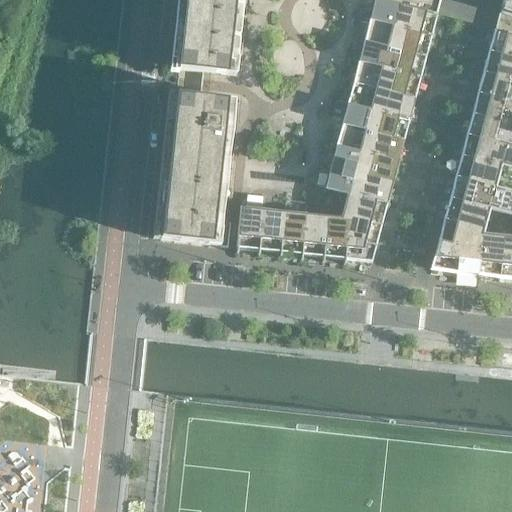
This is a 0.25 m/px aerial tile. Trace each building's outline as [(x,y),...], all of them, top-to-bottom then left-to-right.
[(185,0),(178,71),(196,73),(227,76),(230,51),(233,26),(235,0),(185,0)] [(400,29),(406,8),(400,6),(376,0),(375,0),(370,21),(400,29)] [(511,10),(511,0),(502,0),(501,7),(511,10)] [(431,37),(436,16),(406,8),(400,29),(431,37)] [(395,50),(400,29),(370,21),(364,42),(395,50)] [(425,58),(431,37),(400,29),(395,50),(425,58)] [(511,59),(511,36),(494,31),(488,53),(511,59)] [(389,71),(395,50),(364,42),(359,63),(389,71)] [(419,79),(425,58),(395,50),(389,71),(419,79)] [(511,81),(511,59),(488,53),(483,74),(511,81)] [(383,92),(389,71),(359,63),(353,84),(383,92)] [(414,101),(419,79),(389,71),(383,92),(414,101)] [(511,104),(511,81),(483,74),(477,95),(511,104)] [(378,114),(383,92),(353,84),(347,106),(378,114)] [(408,122),(414,101),(383,92),(378,114),(408,122)] [(224,130),(227,101),(221,100),(175,95),(159,241),(212,247),(215,218),(218,189),(221,159),(224,130)] [(511,126),(511,124),(511,104),(477,95),(472,116),(511,126)] [(372,135),(378,114),(347,106),(342,127),(372,135)] [(402,143),(408,122),(378,114),(372,135),(402,143)] [(506,147),(511,126),(472,116),(466,137),(506,147)] [(367,156),(372,135),(342,127),(336,148),(367,156)] [(397,164),(402,143),(372,135),(367,156),(397,164)] [(501,168),(506,147),(466,137),(461,158),(501,168)] [(511,171),(511,148),(506,147),(501,168),(511,171)] [(361,177),(367,156),(336,148),(331,169),(361,177)] [(391,185),(397,164),(367,156),(361,177),(391,185)] [(495,189),(501,168),(461,158),(455,179),(495,189)] [(511,193),(511,171),(501,168),(495,189),(511,193)] [(355,198),(361,177),(331,169),(325,190),(346,196),(355,198)] [(386,206),(391,185),(361,177),(355,198),(386,206)] [(489,210),(495,189),(455,179),(450,199),(489,210)] [(510,216),(511,210),(511,193),(495,189),(489,210),(489,211),(510,216)] [(386,206),(355,198),(346,196),(340,219),(352,223),(379,230),(386,206)] [(484,231),(489,211),(489,210),(450,199),(444,220),(484,231)] [(257,252),(262,211),(239,209),(235,249),(257,252)] [(280,254),(284,213),(262,211),(257,252),(280,254)] [(303,257),(307,216),(284,213),(280,254),(303,257)] [(325,259),(330,218),(307,216),(303,257),(325,259)] [(348,261),(350,242),(352,223),(340,219),(330,218),(325,259),(348,261)] [(483,235),(484,231),(444,220),(439,241),(459,247),(480,252),(482,235),(483,235)] [(375,247),(379,230),(352,223),(350,242),(375,247)] [(499,278),(503,237),(483,235),(482,235),(480,252),(477,276),(499,278)] [(511,279),(511,238),(503,237),(499,278),(511,279)] [(456,273),(459,247),(439,241),(431,271),(456,273)] [(370,264),(375,247),(350,242),(348,261),(370,264)] [(477,276),(480,252),(459,247),(456,273),(477,276)]
